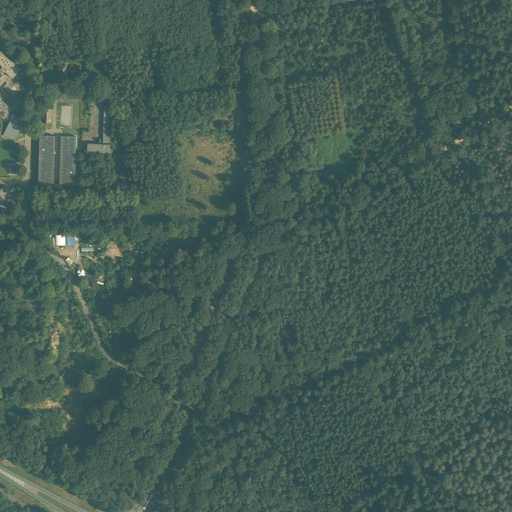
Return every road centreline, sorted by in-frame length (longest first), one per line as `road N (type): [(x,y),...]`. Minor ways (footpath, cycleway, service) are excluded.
road 1 (unclassified): [(193,409),(106,353),(63,265),(26,228),(22,209)]
road 2 (track): [(511,106),(282,234)]
road 3 (track): [(250,0),(279,191),(276,236)]
road 4 (unclassified): [(193,409),(276,236)]
